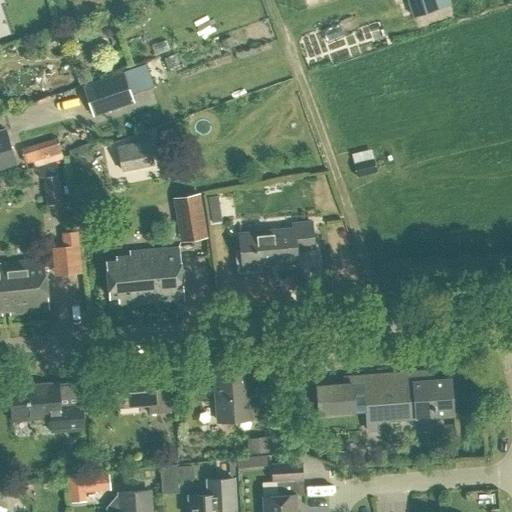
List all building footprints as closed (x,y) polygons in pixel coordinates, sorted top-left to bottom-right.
[(406,0),(411,14),(437,6),(435,0),(406,0)] [(123,73),(83,87),(93,114),(133,101),(123,73)] [(0,169),(17,164),(7,129),(0,131),(0,169)] [(34,144),(38,159),(63,152),(59,137),(34,144)] [(136,139),(137,143),(117,147),(122,170),(154,164),(148,137),(136,139)] [(372,158),(352,163),(356,175),(375,170),(372,158)] [(43,175),(45,203),(61,201),(55,161),(44,162),(44,161),(37,162),(38,176),(43,175)] [(201,193),(174,198),(181,242),(208,238),(201,193)] [(208,197),(210,206),(219,205),(217,196),(208,197)] [(294,228),(240,233),(242,250),(238,251),(239,269),(258,268),(258,265),(298,261),(296,248),(315,246),(313,221),(293,223),(294,228)] [(49,249),(52,278),(81,275),(76,232),(60,233),(62,248),(49,249)] [(106,261),(109,297),(118,296),(119,305),(183,299),(179,247),(130,251),(131,255),(118,256),(118,260),(106,261)] [(0,313),(50,309),(45,257),(0,261),(0,313)] [(214,369),(218,420),(251,417),(247,367),(214,369)] [(386,419),(454,413),(451,380),(431,381),(431,371),(364,377),(366,411),(386,409),(386,419)] [(156,387),(155,375),(115,378),(118,404),(148,402),(149,414),(170,412),(168,386),(156,387)] [(60,406),(58,383),(10,386),(13,420),(51,417),(52,431),(84,429),(82,405),(60,406)] [(352,388),(314,391),(316,422),(355,419),(352,388)] [(246,436),(248,452),(270,450),(267,434),(246,436)] [(335,449),(336,465),(350,464),(348,448),(335,449)] [(217,460),(217,473),(231,473),(230,460),(217,460)] [(303,493),(302,479),(301,462),(272,463),(272,480),(280,480),(281,495),(263,496),(263,511),(296,511),(296,494),(303,493)] [(194,464),(177,465),(177,464),(160,465),(162,492),(179,491),(178,479),(195,477),(194,464)] [(82,489),(94,488),(93,476),(69,479),(72,502),(84,501),(82,489)] [(189,511),(220,511),(221,509),(235,508),(233,479),(207,480),(208,495),(189,496),(189,511)] [(150,511),(149,491),(133,492),(118,493),(106,507),(106,511),(150,511)]
